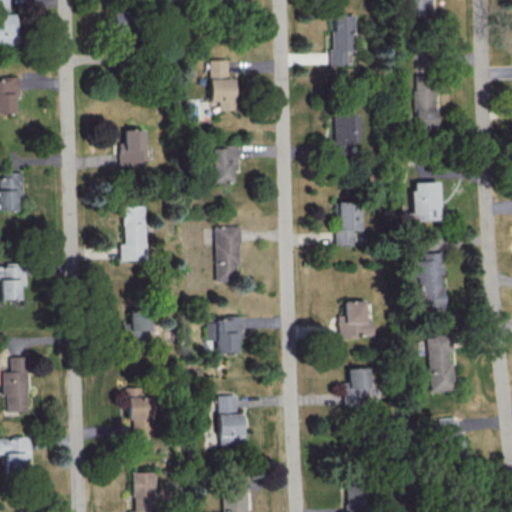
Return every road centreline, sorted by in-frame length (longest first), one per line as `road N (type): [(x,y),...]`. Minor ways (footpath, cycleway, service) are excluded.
road 1 (residential): [(279,0),(295,511)]
road 2 (residential): [(64,0),(77,511)]
road 3 (residential): [(480,0),(494,301),(511,460)]
